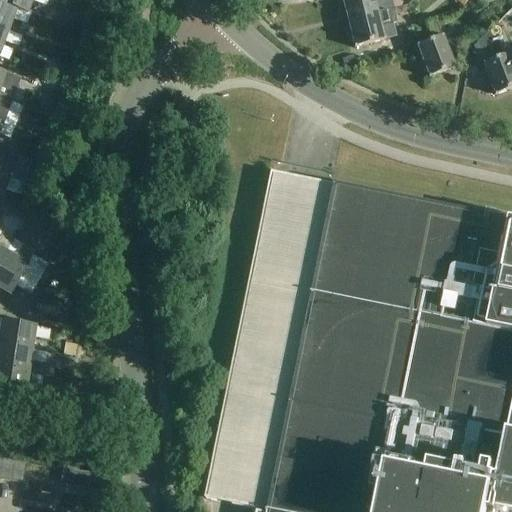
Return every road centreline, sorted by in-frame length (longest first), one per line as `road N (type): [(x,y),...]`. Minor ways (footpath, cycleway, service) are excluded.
road 1 (unclassified): [(145,511),(122,134),(154,76),(222,13)]
road 2 (tertiary): [(511,155),(424,137),(347,107),(279,66),(222,13)]
